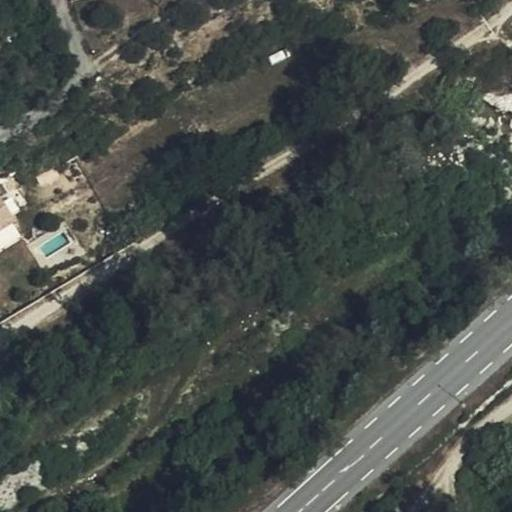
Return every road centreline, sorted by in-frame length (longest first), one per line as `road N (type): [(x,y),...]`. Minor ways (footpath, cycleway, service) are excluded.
road 1 (track): [(511,7),(335,130),(0,342)]
road 2 (tertiary): [(302,511),(511,323)]
road 3 (track): [(412,511),(475,432),(511,404)]
